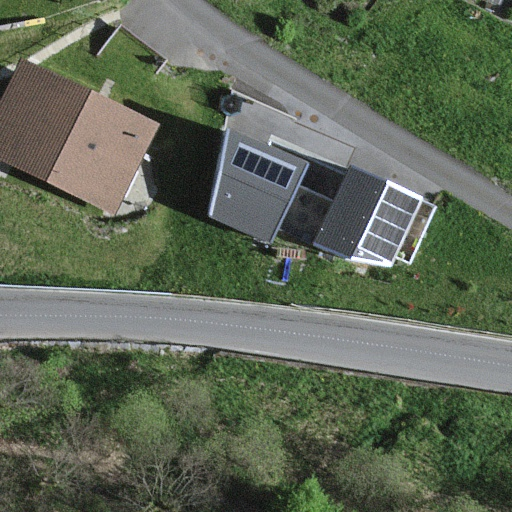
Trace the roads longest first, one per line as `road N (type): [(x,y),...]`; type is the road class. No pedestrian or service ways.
road 1 (tertiary): [(511,369),(195,330),(0,318)]
road 2 (residential): [(511,208),(310,90),(186,0)]
